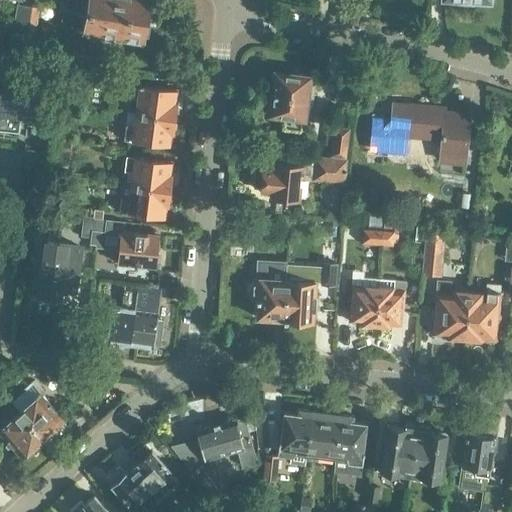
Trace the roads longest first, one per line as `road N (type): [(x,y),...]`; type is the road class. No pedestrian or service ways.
road 1 (residential): [(182,367),(196,354),(224,13)]
road 2 (residential): [(511,399),(182,367)]
road 3 (residential): [(224,13),(511,76)]
road 4 (residential): [(174,374),(20,511)]
